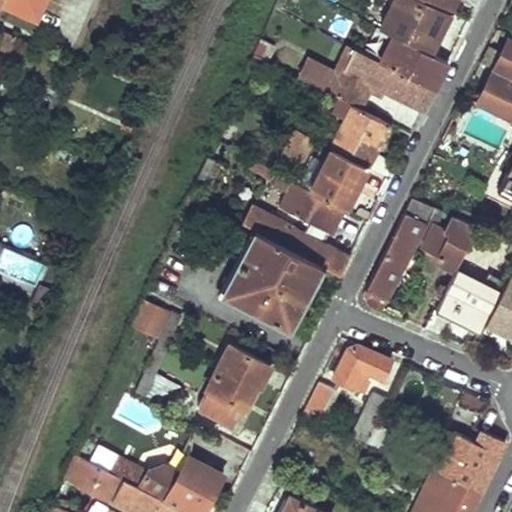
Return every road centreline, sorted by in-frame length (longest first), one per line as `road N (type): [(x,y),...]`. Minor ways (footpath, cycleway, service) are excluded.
road 1 (residential): [(495,0),(338,311)]
road 2 (residential): [(235,511),(338,311)]
road 3 (residential): [(511,383),(338,311)]
